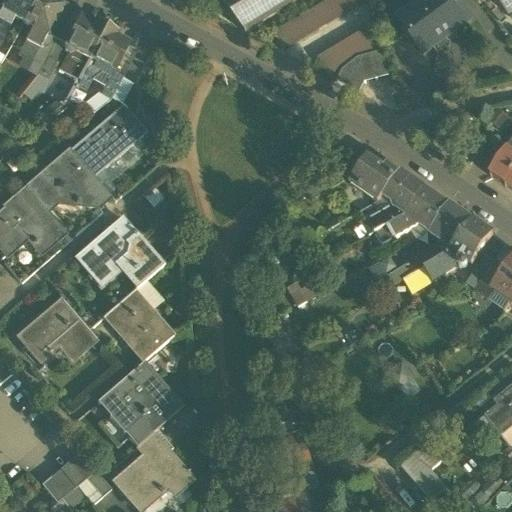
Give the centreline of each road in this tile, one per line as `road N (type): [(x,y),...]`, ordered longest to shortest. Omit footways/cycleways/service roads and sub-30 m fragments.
road 1 (residential): [(369,127),(121,0)]
road 2 (residential): [(511,226),(369,127)]
road 3 (residential): [(369,127),(511,95)]
